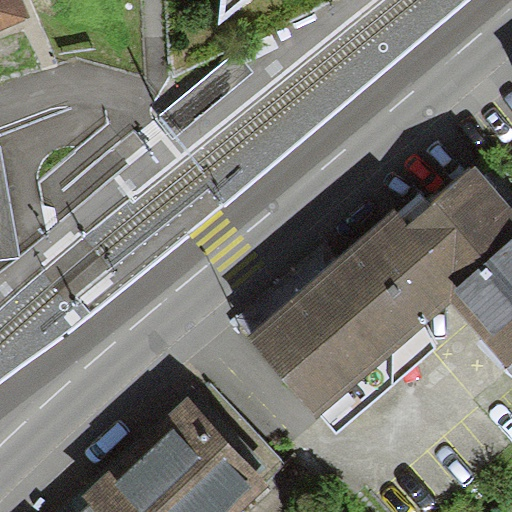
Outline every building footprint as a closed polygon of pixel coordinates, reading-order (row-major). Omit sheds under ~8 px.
[(0,0),(0,21),(30,9),(26,0),(0,0)] [(93,0),(66,0),(67,23),(94,23),(93,0)] [(224,0),(222,26),(252,0),(224,0)] [(254,73),(240,55),(159,119),(173,137),(254,73)] [(334,256),(244,332),(340,445),(446,356),(419,325),(456,294),(511,359),(511,202),(480,164),(409,223),(401,213),(340,264),(334,256)] [(60,511),(199,379),(194,374),(47,511),(60,511)] [(214,511),(274,456),(199,379),(60,511),(214,511)]
